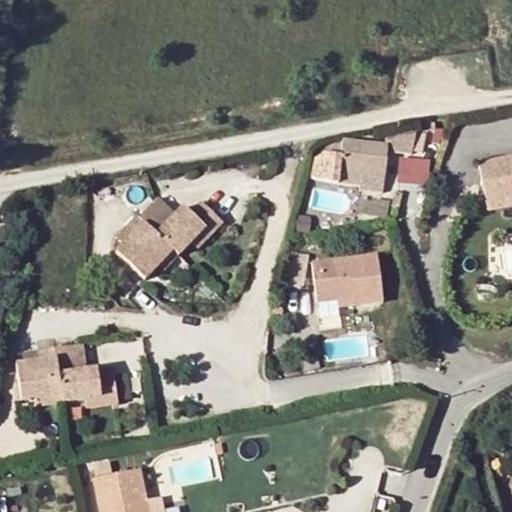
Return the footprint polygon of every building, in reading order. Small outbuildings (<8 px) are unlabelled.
[(433,127),(389,138),(395,160),(439,149),(433,127)] [(369,163),(371,145),(341,142),(340,160),(369,163)] [(369,163),(340,160),(339,174),(383,178),(386,147),(371,145),(369,163)] [(430,184),(430,158),(398,158),(398,184),(430,184)] [(511,160),(501,162),(491,203),(511,198),(511,160)] [(481,205),(491,203),(501,162),(474,167),(481,205)] [(182,210),(176,217),(171,222),(165,217),(170,212),(157,200),(136,218),(173,253),(178,258),(182,254),(191,217),(182,210)] [(182,254),(191,245),(204,231),(210,238),(223,225),(201,204),(193,212),(191,217),(182,254)] [(176,217),(170,212),(165,217),(171,222),(176,217)] [(173,253),(136,218),(124,230),(131,237),(123,246),(114,254),(144,282),(158,267),(173,253)] [(116,239),(123,246),(131,237),(124,230),(116,239)] [(197,251),(210,238),(204,231),(191,245),(197,251)] [(164,273),(178,258),(173,253),(158,267),(164,273)] [(377,264),(312,270),(318,317),(383,311),(377,264)] [(65,406),(89,403),(103,400),(104,410),(120,408),(117,378),(101,380),(100,372),(90,373),(82,374),(80,365),(88,364),(86,346),(40,353),(41,363),(18,366),(23,404),(45,400),(64,397),(65,406)] [(90,373),(88,364),(80,365),(82,374),(90,373)] [(45,409),(65,406),(64,397),(45,400),(45,409)] [(90,413),(104,410),(103,400),(89,403),(90,413)] [(144,511),(136,471),(93,479),(100,511),(144,511)]
